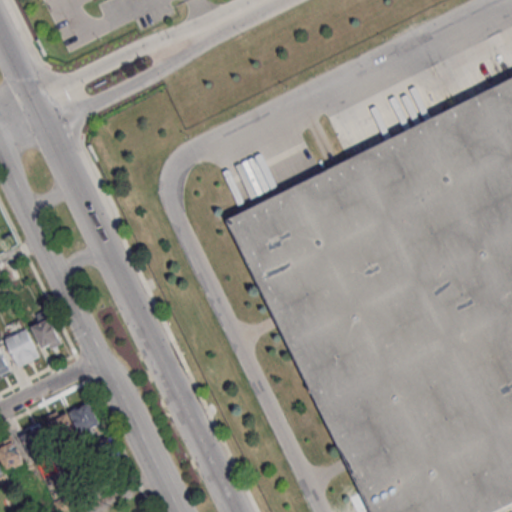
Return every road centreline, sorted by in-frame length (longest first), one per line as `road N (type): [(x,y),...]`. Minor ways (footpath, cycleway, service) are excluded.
road 1 (tertiary): [(232,511),(0,38)]
road 2 (residential): [(32,100),(91,107),(158,72),(184,47),(138,40),(32,100)]
road 3 (tertiary): [(0,156),(118,402)]
